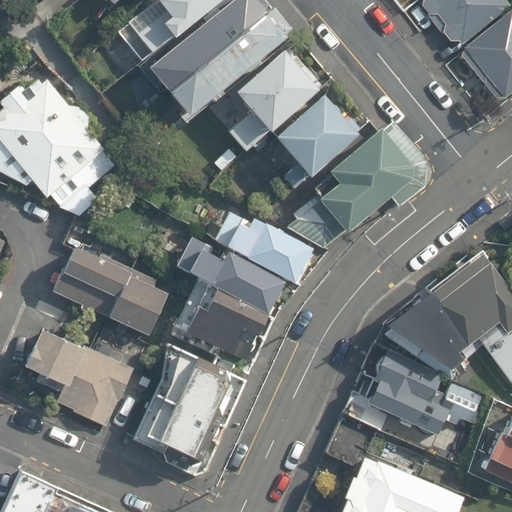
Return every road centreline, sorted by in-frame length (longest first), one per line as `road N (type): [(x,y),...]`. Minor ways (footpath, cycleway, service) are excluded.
road 1 (tertiary): [(483,178),(333,312),(239,511)]
road 2 (residential): [(339,0),(483,178)]
road 3 (residential): [(190,511),(0,422)]
road 4 (residential): [(0,342),(38,242),(22,220),(0,211)]
